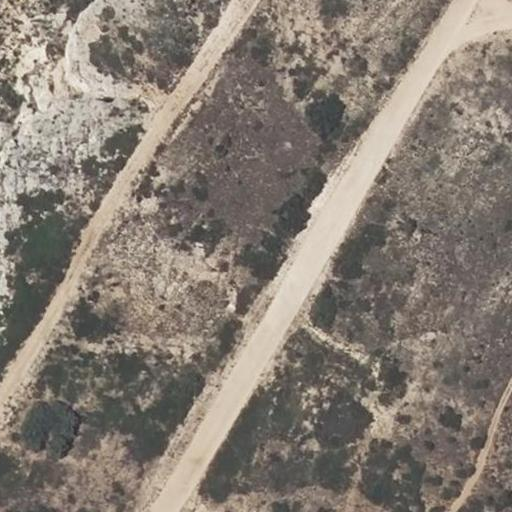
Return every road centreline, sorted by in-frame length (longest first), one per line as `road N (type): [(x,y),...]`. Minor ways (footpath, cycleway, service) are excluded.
road 1 (track): [(466,8),(172,511)]
road 2 (track): [(189,52),(466,8)]
